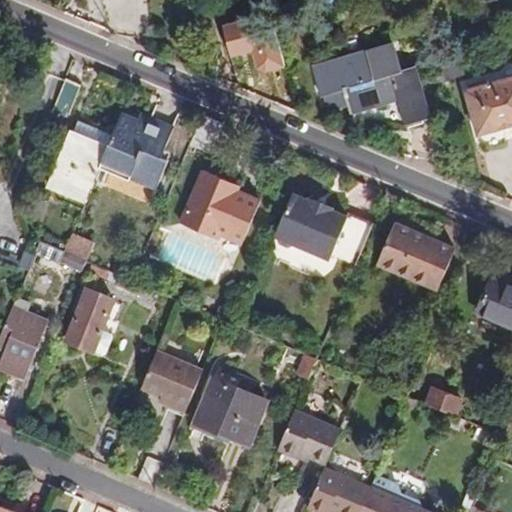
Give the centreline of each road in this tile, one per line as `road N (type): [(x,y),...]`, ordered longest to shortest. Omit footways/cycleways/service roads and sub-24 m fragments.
road 1 (residential): [(0,5),(511,222)]
road 2 (residential): [(0,444),(160,511)]
